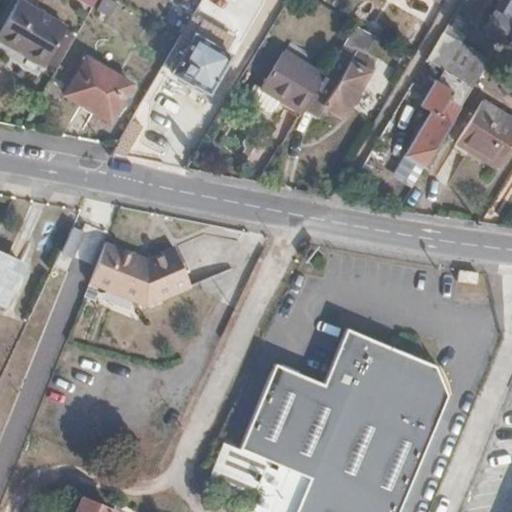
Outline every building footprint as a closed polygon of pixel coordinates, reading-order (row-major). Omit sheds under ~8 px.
[(0,35),(45,61),(64,26),(19,0),(11,0),(0,19),(0,35)] [(97,0),(94,10),(110,17),(117,2),(112,0),(97,0)] [(511,0),(506,0),(505,2),(501,0),(498,0),(482,28),(500,39),(511,18),(511,0)] [(245,34),(260,44),(269,30),(255,21),(249,21),(244,26),(245,34)] [(359,22),(310,100),(322,108),(325,103),(342,114),(374,61),(357,50),(369,29),(359,22)] [(185,48),(176,68),(209,88),(232,52),(198,31),(185,48)] [(443,66),(472,85),(475,79),(467,75),(474,64),(448,49),(452,40),(440,33),(426,56),(443,66)] [(319,74),(283,50),(261,85),(299,109),(319,74)] [(108,120),(130,84),(86,59),(65,95),(108,120)] [(407,152),(426,162),(472,85),(443,66),(421,102),(434,109),(407,152)] [(511,140),(511,116),(482,99),(456,139),(498,164),(511,140)] [(128,118),(112,151),(123,156),(140,124),(128,118)] [(390,177),(410,187),(419,168),(399,158),(390,177)] [(147,257),(106,241),(89,284),(147,307),(192,287),(174,246),(147,257)] [(23,265),(0,254),(0,300),(5,303),(23,265)] [(485,283),(486,270),(462,268),(462,281),(485,283)] [(402,511),(453,391),(440,363),(348,326),(326,383),(277,362),(242,447),(291,467),(272,511),(402,511)] [(110,511),(111,509),(84,498),(78,511),(110,511)]
